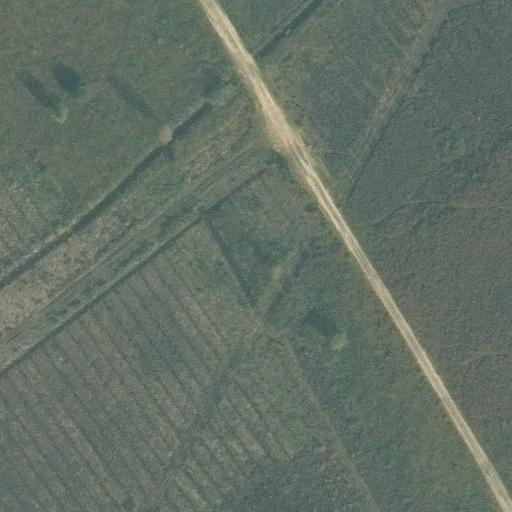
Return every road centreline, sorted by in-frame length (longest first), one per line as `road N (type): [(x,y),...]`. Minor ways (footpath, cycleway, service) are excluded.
road 1 (track): [(508,511),(199,0)]
road 2 (track): [(273,125),(0,339)]
